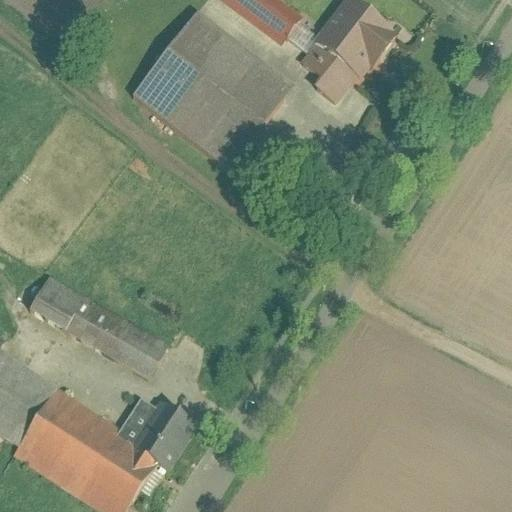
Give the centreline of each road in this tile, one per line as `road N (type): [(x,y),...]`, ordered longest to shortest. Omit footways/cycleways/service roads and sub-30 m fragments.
road 1 (unclassified): [(511,28),(201,511)]
road 2 (track): [(511,386),(342,296)]
